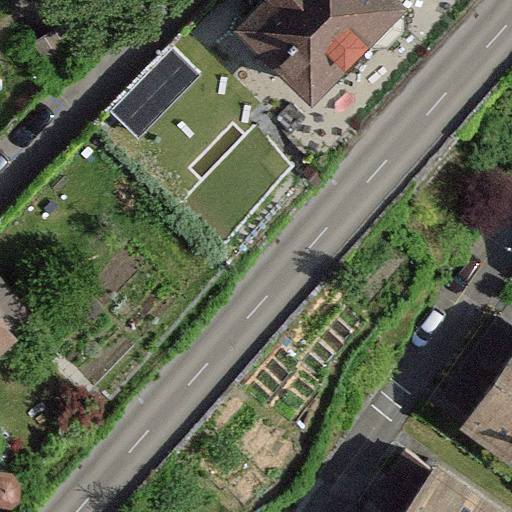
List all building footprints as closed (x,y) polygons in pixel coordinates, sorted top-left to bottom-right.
[(252,0),(229,22),(307,104),(405,11),(395,0),(252,0)] [(263,119),(201,55),(120,133),(182,197),(263,119)] [(0,58),(0,89),(11,84),(0,58)] [(0,356),(24,334),(0,308),(0,356)] [(511,344),(458,422),(511,459),(511,344)] [(504,511),(431,461),(394,511),(504,511)]
